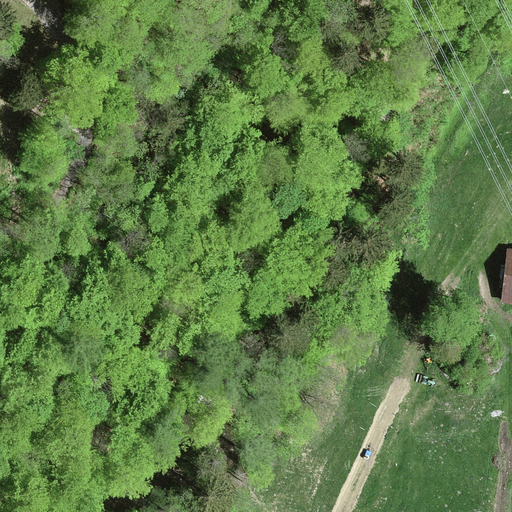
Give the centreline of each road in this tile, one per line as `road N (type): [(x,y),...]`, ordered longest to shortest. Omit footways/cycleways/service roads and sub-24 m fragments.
road 1 (track): [(101,511),(219,392),(358,152),(474,0)]
road 2 (track): [(64,33),(88,61),(89,140),(61,193),(13,332),(0,511)]
road 3 (track): [(511,182),(480,230),(494,304),(509,324)]
